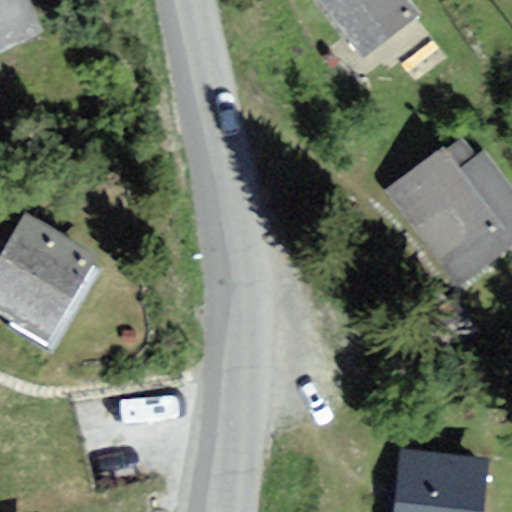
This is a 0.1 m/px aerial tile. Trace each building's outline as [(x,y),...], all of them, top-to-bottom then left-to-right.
[(26,0),(0,0),(0,60),(45,40),(26,0)] [(417,23),(400,0),(314,0),(361,64),(417,23)] [(511,257),(511,200),(464,141),(386,203),(462,298),(511,257)] [(10,251),(0,244),(0,321),(51,351),(101,265),(27,222),(10,251)] [(486,511),(491,473),(402,462),(396,511),(486,511)]
